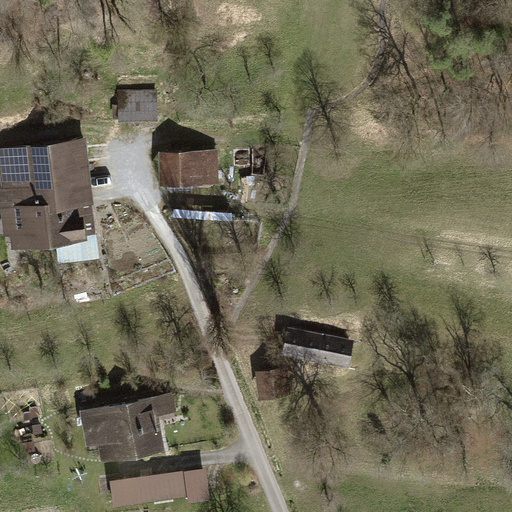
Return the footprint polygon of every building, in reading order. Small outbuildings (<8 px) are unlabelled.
[(121,120),(159,120),(158,91),(121,91),(121,120)] [(84,138),(0,147),(0,170),(2,187),(0,186),(0,210),(7,210),(11,240),(57,236),(60,264),(103,259),(100,231),(94,232),(84,138)] [(217,149),(164,151),(165,183),(218,181),(217,149)] [(356,337),(289,325),(284,351),(351,363),(356,337)] [(289,364),(258,370),(261,385),(292,379),(289,364)] [(176,396),(84,411),(90,447),(104,444),(107,461),(165,452),(160,421),(179,417),(176,396)] [(187,473),(113,482),(116,506),(190,497),(187,473)]
